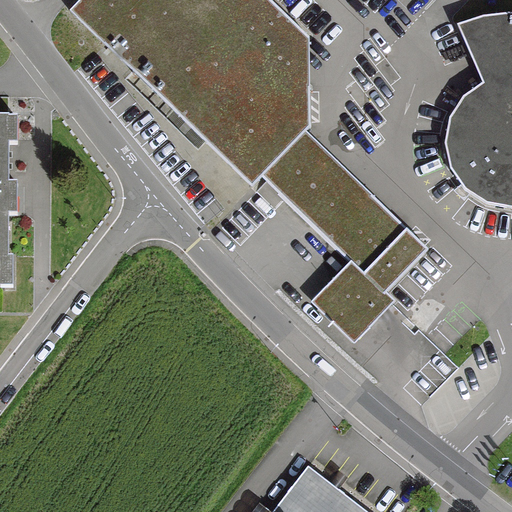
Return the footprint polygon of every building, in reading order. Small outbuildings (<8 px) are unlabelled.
[(85,0),(72,15),(255,184),(264,175),(306,132),(310,127),(309,36),(270,0),(85,0)] [(481,18),(463,24),(457,26),(481,84),(461,98),(447,119),(443,144),(448,169),(463,190),(484,204),(509,208),(511,207),(511,15),(506,15),(481,18)] [(15,183),(6,183),(6,118),(0,118),(0,288),(10,288),(11,259),(6,259),(6,215),(0,215),(0,198),(15,199),(15,183)] [(427,251),(306,132),(264,175),(353,262),(311,303),(353,345),(395,302),(386,292),(427,251)] [(363,511),(305,467),(270,511),(363,511)]
